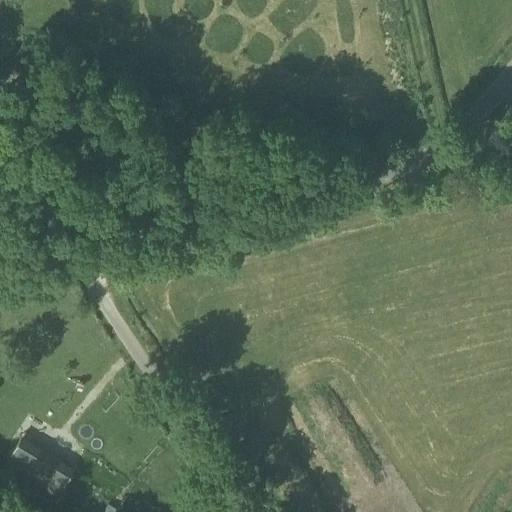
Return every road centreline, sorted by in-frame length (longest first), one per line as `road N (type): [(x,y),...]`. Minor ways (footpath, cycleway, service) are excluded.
road 1 (unclassified): [(82,267),(493,141)]
road 2 (unclassified): [(237,511),(82,267)]
